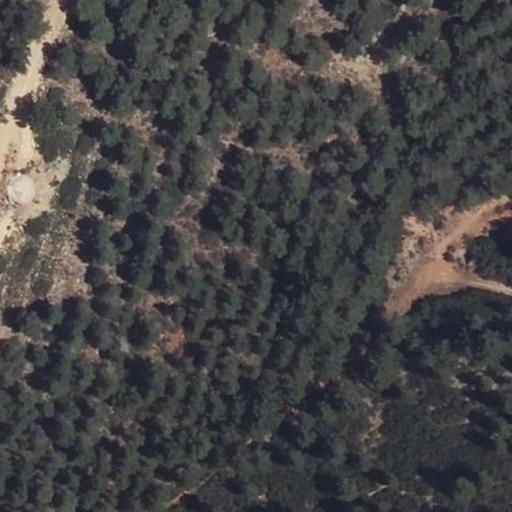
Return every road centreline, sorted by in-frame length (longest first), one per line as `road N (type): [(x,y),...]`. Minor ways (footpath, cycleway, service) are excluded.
road 1 (track): [(0,170),(68,0)]
road 2 (track): [(511,294),(453,274),(439,258),(454,236),(511,199)]
